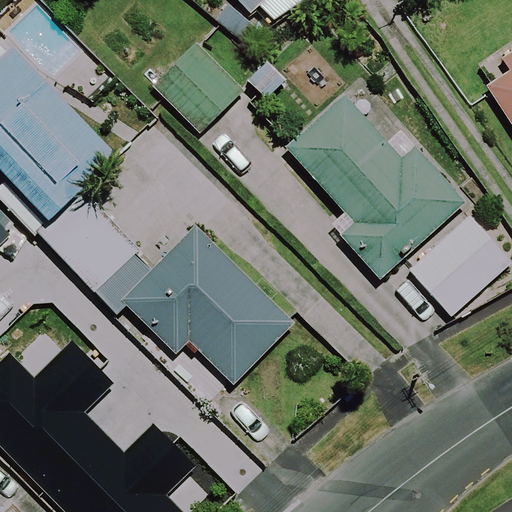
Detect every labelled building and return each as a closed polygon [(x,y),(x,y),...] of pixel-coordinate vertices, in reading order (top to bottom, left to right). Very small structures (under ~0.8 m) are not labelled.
[(228,0),(246,18),(264,0),(228,0)] [(112,166),(0,38),(0,277),(17,296),(49,268),(26,242),(112,166)] [(239,94),(191,47),(148,90),(196,137),(239,94)] [(511,52),(501,60),(511,75),(482,93),(511,139),(511,52)] [(388,156),(340,102),(284,152),(341,216),(327,229),(374,282),(457,208),(401,145),(388,156)] [(134,255),(96,215),(53,257),(91,297),(134,255)] [(507,266),(465,221),(405,275),(446,321),(507,266)] [(289,326),(188,235),(120,310),(172,358),(182,347),(231,390),(289,326)] [(138,398),(59,319),(4,373),(9,379),(0,388),(0,447),(62,510),(99,472),(81,454),(138,398)]
